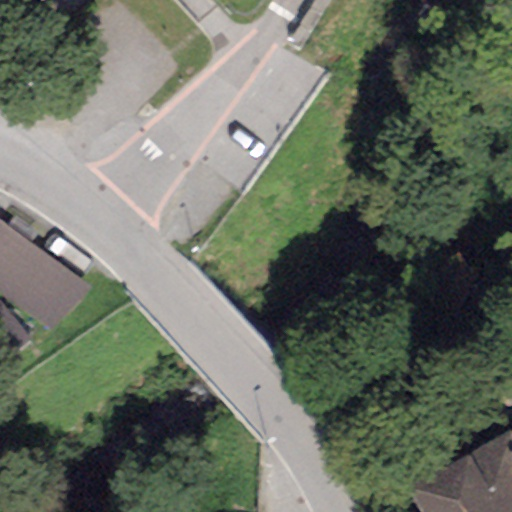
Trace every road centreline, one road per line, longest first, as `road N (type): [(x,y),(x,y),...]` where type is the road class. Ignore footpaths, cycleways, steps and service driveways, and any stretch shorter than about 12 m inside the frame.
road 1 (tertiary): [(342,511),(315,446),(88,197)]
road 2 (unclassified): [(296,0),(272,37),(238,49),(88,197)]
